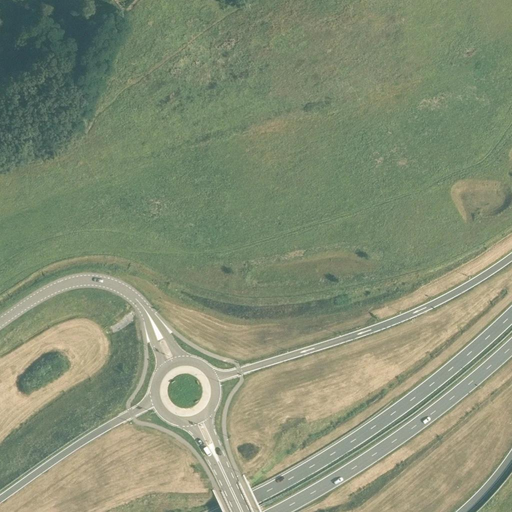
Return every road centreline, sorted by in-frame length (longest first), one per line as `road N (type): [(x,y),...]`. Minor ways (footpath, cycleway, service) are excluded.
road 1 (trunk): [(511,314),(408,403),(225,511)]
road 2 (trunk): [(511,256),(381,326),(211,378)]
road 3 (trunk): [(278,511),(400,436),(511,347)]
road 4 (trunk): [(152,399),(0,497)]
road 5 (unclassified): [(148,316),(127,291),(90,279),(49,290),(0,322)]
